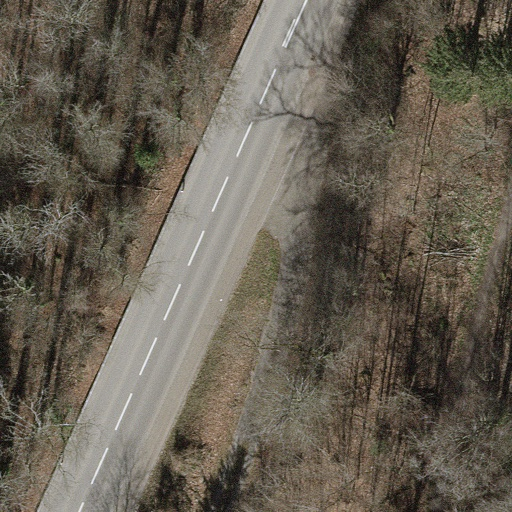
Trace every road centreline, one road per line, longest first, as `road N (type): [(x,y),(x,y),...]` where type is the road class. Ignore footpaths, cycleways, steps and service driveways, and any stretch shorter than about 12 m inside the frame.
road 1 (tertiary): [(80,511),(308,0)]
road 2 (track): [(216,511),(295,270),(309,158),(262,103)]
